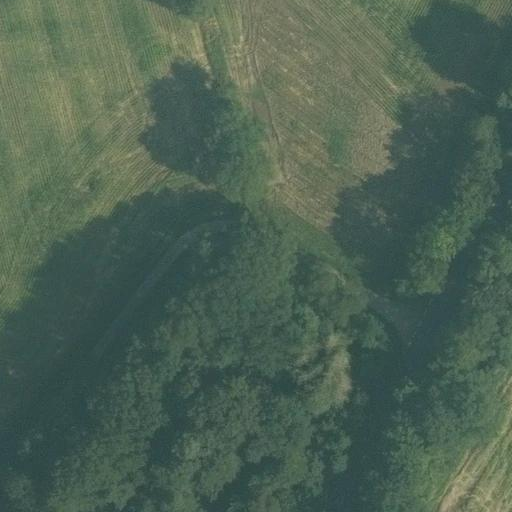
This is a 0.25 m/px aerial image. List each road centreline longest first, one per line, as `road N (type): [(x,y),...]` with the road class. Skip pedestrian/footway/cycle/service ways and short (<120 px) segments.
road 1 (unclassified): [(426,333),(263,224),(213,220),(169,253),(0,482)]
road 2 (secondary): [(335,511),(426,333)]
road 3 (secondary): [(426,333),(511,166)]
